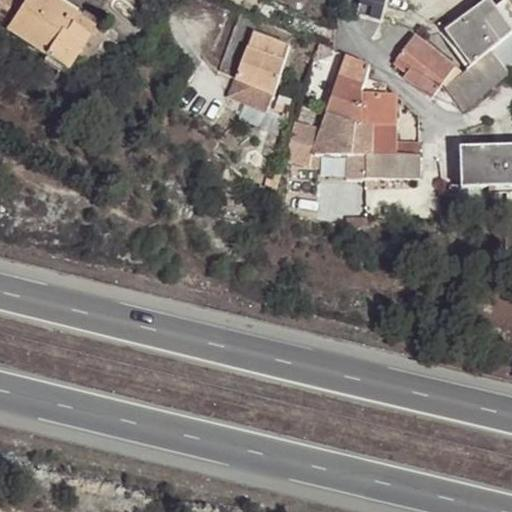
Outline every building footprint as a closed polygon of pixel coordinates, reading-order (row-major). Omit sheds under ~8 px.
[(24,0),(22,4),(16,0),(0,0),(0,25),(67,69),(76,53),(85,40),(92,30),(93,27),(52,0),(24,0)] [(358,0),(359,1),(361,2),(357,16),(381,22),(386,0),(358,0)] [(471,68),(511,34),(511,7),(506,0),(496,8),(500,14),(487,23),(476,9),(445,32),(471,68)] [(500,14),(496,8),(489,0),(487,0),(476,9),(487,23),(500,14)] [(241,13),(236,26),(255,32),(259,20),(241,13)] [(236,26),(219,72),(236,79),(255,32),(236,26)] [(102,36),(92,30),(85,40),(76,53),(86,60),(102,36)] [(289,48),(255,32),(236,79),(230,94),(254,103),(251,109),(265,115),(289,48)] [(511,34),(471,68),(467,71),(463,74),(445,88),(464,111),(511,71),(511,34)] [(441,86),(445,88),(463,74),(415,36),(397,60),(410,70),(407,74),(404,77),(431,98),(441,86)] [(333,57),(334,50),(318,44),(312,64),(333,57)] [(370,66),(342,54),(336,70),(341,72),(326,115),(354,126),(361,126),(361,95),(364,86),(370,66)] [(410,70),(397,60),(394,64),(407,74),(410,70)] [(385,86),(364,86),(361,95),(361,126),(361,156),(366,157),(419,157),(419,144),(397,142),(398,96),(385,96),(385,86)] [(361,156),(361,126),(354,126),(326,115),(321,128),(296,119),(287,151),(310,159),(312,154),(361,156)] [(511,148),(461,149),(462,189),(511,187),(511,148)] [(419,179),(419,157),(366,157),(367,179),(419,179)]
